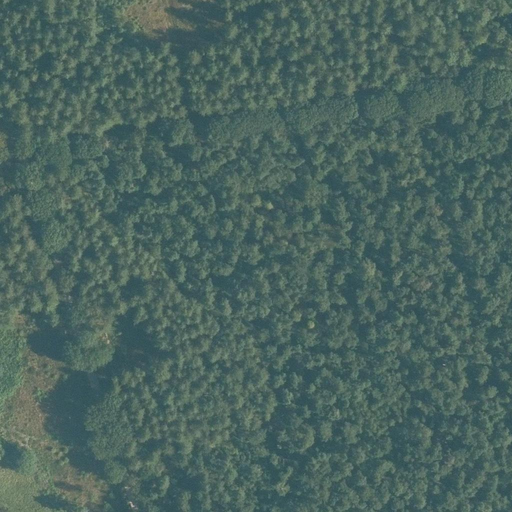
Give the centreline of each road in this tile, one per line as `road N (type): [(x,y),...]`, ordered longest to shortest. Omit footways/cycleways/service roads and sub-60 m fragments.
road 1 (track): [(0,201),(19,140),(511,69)]
road 2 (track): [(0,122),(19,140),(137,511)]
